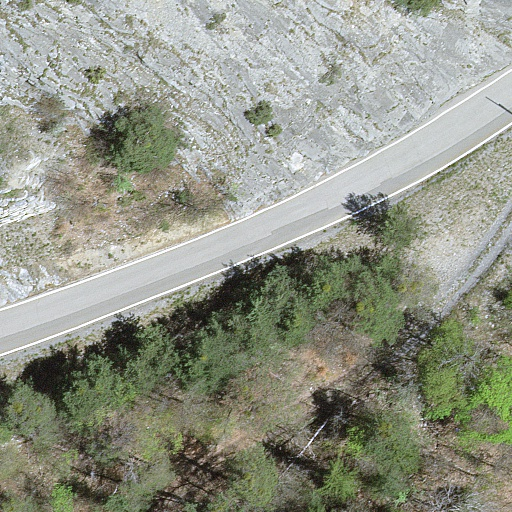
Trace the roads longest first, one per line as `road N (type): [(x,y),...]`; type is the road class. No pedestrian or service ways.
road 1 (unclassified): [(0,339),(179,274),(475,140),(511,114)]
road 2 (track): [(511,215),(461,281),(379,359),(146,511)]
